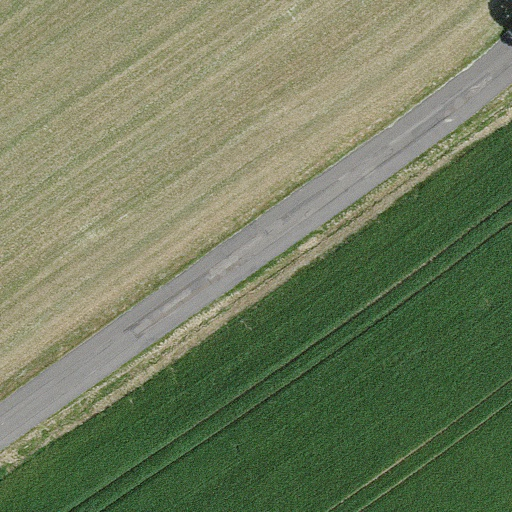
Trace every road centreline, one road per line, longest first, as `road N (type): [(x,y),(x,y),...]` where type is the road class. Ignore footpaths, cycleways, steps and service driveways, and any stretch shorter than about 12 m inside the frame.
road 1 (unclassified): [(0,433),(437,120),(511,57)]
road 2 (track): [(23,511),(161,449),(220,437),(265,449),(320,511)]
